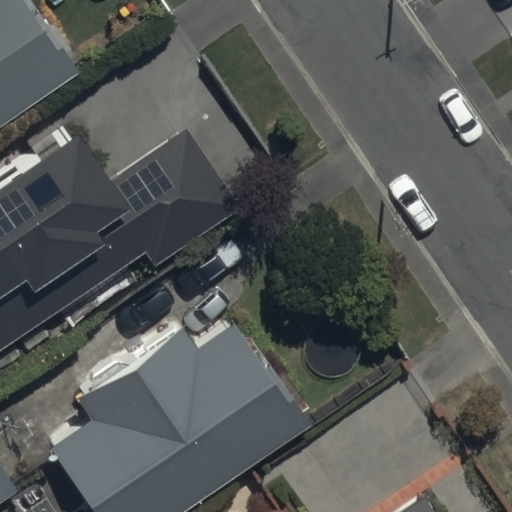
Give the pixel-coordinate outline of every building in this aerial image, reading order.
[(0,0),(0,101),(68,54),(29,0),(0,0)] [(0,319),(134,230),(146,247),(224,195),(173,119),(103,166),(59,100),(0,139),(0,319)] [(139,511),(299,401),(291,390),(298,385),(275,350),(266,356),(228,301),(190,328),(172,302),(65,377),(80,398),(40,427),(79,483),(37,511),(139,511)] [(0,482),(10,476),(0,461),(0,482)] [(364,511),(289,511),(276,492),(247,511),(429,511),(409,481),(364,511)]
